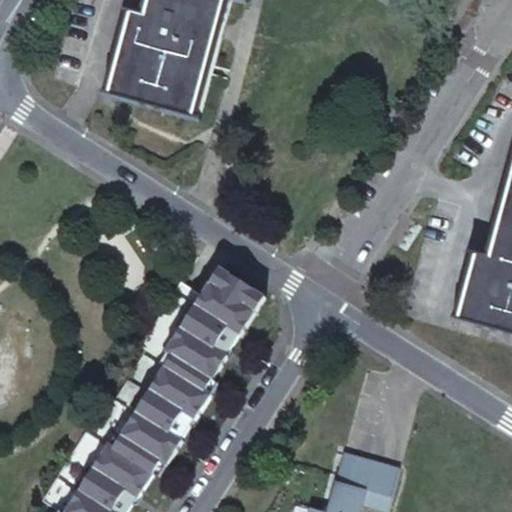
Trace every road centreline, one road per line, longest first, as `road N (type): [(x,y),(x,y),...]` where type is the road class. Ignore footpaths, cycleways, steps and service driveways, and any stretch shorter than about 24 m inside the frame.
road 1 (residential): [(0,96),(321,303)]
road 2 (residential): [(321,303),(510,0)]
road 3 (residential): [(191,511),(321,303)]
road 4 (residential): [(321,303),(511,425)]
